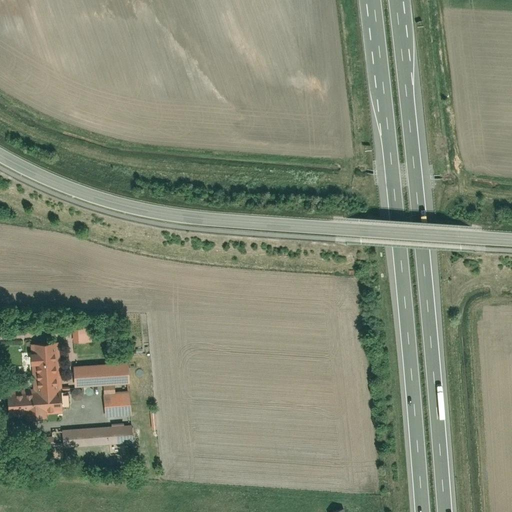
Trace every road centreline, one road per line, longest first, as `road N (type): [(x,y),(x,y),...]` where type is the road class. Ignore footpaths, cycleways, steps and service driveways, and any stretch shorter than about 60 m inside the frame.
road 1 (tertiary): [(511,238),(157,211),(67,185),(0,151)]
road 2 (motorway): [(444,511),(395,0)]
road 3 (motorway): [(373,0),(422,511)]
